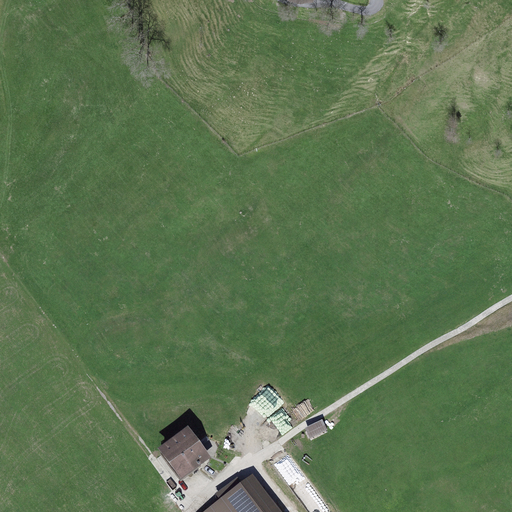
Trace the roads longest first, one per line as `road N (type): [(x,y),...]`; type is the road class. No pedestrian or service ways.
road 1 (track): [(511,297),(308,422),(192,511)]
road 2 (track): [(190,511),(95,382)]
